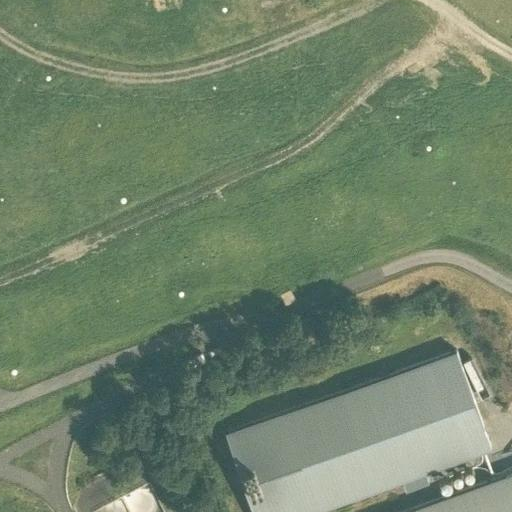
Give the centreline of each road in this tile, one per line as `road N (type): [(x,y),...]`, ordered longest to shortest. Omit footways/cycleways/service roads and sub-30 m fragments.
road 1 (track): [(511,284),(457,255),(421,255),(276,315),(0,464)]
road 2 (track): [(0,275),(309,130),(416,39),(468,18)]
road 3 (track): [(0,22),(29,45),(135,71),(200,60),(350,0)]
